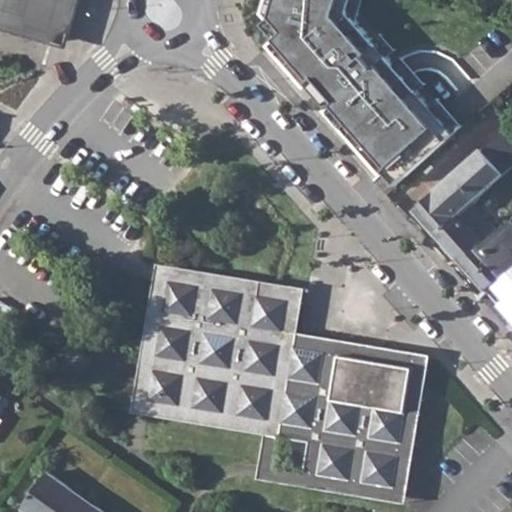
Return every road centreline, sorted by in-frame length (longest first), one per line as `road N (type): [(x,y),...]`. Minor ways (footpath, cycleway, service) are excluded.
road 1 (tertiary): [(194,38),(511,392)]
road 2 (residential): [(0,191),(60,108),(140,36)]
